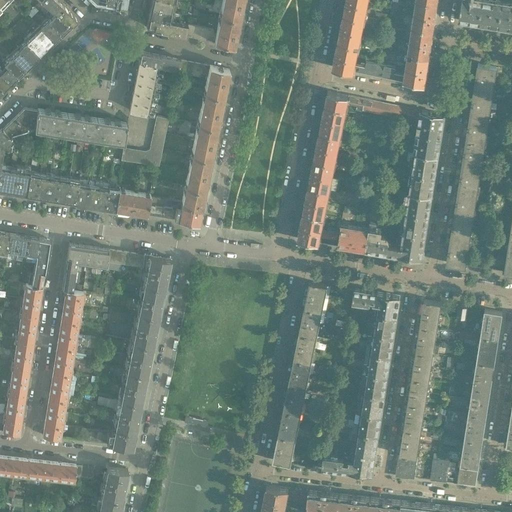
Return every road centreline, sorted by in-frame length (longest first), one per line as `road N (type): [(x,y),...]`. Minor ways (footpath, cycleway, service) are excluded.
road 1 (residential): [(26,446),(60,225)]
road 2 (residential): [(188,245),(145,460)]
road 3 (residential): [(254,470),(298,256)]
road 4 (residential): [(414,277),(381,482)]
road 5 (residential): [(0,113),(29,85),(115,96),(131,36)]
road 6 (residential): [(244,64),(210,245)]
road 7 (residential): [(277,252),(314,74)]
road 8 (residential): [(457,101),(430,278)]
road 9 (residential): [(486,495),(511,328)]
road 10 (residential): [(188,245),(60,225)]
road 11 (residential): [(381,482),(254,470)]
road 12 (residential): [(314,74),(433,97)]
